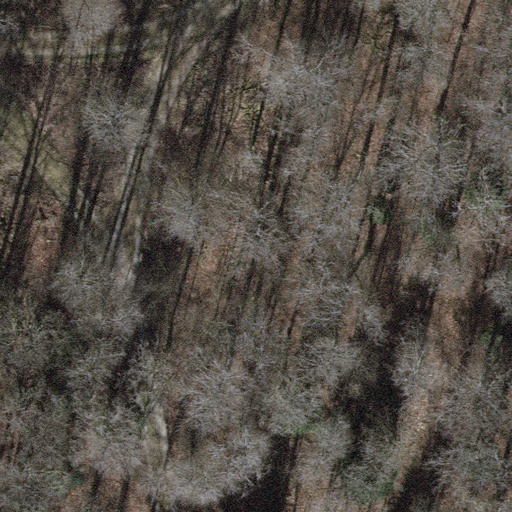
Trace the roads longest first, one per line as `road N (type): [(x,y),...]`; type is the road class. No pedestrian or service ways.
road 1 (track): [(182,42),(138,134),(120,270),(173,511)]
road 2 (track): [(0,30),(182,42)]
road 3 (track): [(0,133),(120,270)]
